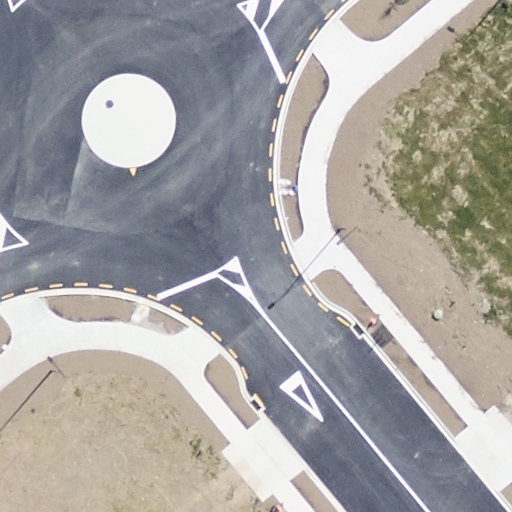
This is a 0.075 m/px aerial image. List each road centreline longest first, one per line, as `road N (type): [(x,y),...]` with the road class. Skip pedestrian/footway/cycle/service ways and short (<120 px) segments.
road 1 (residential): [(426,511),(191,222)]
road 2 (residential): [(216,45),(236,79),(244,119),(239,159),(220,194),(191,222)]
road 3 (residential): [(32,199),(12,165),(4,127),(9,88),(26,53),(54,26)]
road 4 (residential): [(54,26),(85,9),(156,7),(216,45)]
road 5 (residential): [(191,222),(124,242),(90,237),(32,199)]
